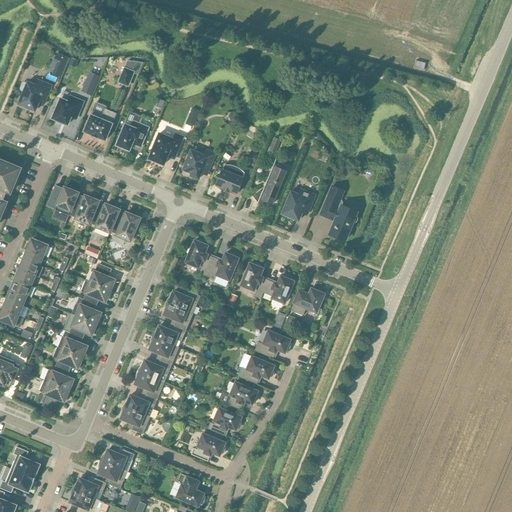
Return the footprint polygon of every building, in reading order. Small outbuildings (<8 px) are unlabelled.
[(72,58),(68,64),(75,68),(78,61),(72,58)] [(416,61),(414,68),(423,70),(425,63),(416,61)] [(56,63),(52,74),(60,78),(65,67),(56,63)] [(128,88),(134,72),(123,67),(117,83),(128,88)] [(89,72),(81,92),(91,96),(99,77),(89,72)] [(52,86),(36,80),(34,85),(27,82),(27,83),(26,83),(24,82),(22,83),(20,89),(21,91),(23,91),(23,92),(18,104),(34,111),(35,110),(37,107),(36,105),(36,104),(37,102),(38,103),(38,102),(44,104),(52,86)] [(83,102),(70,97),(68,102),(60,99),(59,101),(58,100),(56,106),(57,107),(52,118),(54,119),(54,120),(59,123),(60,122),(67,125),(71,116),(76,119),(83,102)] [(93,110),(84,132),(91,135),(97,137),(105,141),(116,114),(107,110),(107,109),(105,108),(106,106),(95,102),(92,110),(93,110)] [(156,103),(152,113),(159,116),(163,106),(156,103)] [(192,108),(188,117),(195,120),(199,111),(192,108)] [(148,128),(133,121),(131,127),(125,125),(116,145),(122,148),(122,149),(127,151),(127,150),(129,151),(132,143),(135,144),(134,145),(140,147),(148,128)] [(173,140),(159,134),(149,159),(163,165),(168,154),(175,157),(183,138),(175,134),(173,140)] [(275,152),(280,140),(274,138),(269,149),(275,152)] [(206,176),(215,154),(206,150),(204,156),(191,150),(183,170),(191,173),(190,176),(198,179),(201,173),(206,176)] [(250,152),(247,160),(255,163),(257,155),(250,152)] [(15,178),(19,169),(0,160),(0,215),(5,203),(2,201),(4,196),(6,191),(10,193),(12,187),(11,186),(14,178),(15,178)] [(260,191),(253,196),(260,205),(265,201),(272,204),(286,171),(276,167),(274,163),(273,165),(265,185),(262,192),(260,191)] [(221,170),(215,185),(223,188),(222,189),(229,192),(229,190),(237,193),(243,179),(242,178),(242,177),(244,173),(240,169),(235,166),(230,165),(224,165),(223,169),(222,170),(221,170)] [(69,214),(77,195),(78,193),(64,187),(63,189),(56,187),(56,186),(47,206),(48,206),(55,208),(51,217),(65,223),(68,216),(69,214)] [(354,224),(355,223),(357,221),(357,220),(358,218),(357,216),(355,215),(356,213),(341,206),(342,205),(342,203),(341,201),(340,200),(343,191),(332,186),(320,215),(335,221),(329,234),(345,240),(352,223),(354,224)] [(315,195),(300,189),(298,194),(291,191),(281,214),(299,221),(303,213),(307,215),(315,195)] [(89,224),(90,223),(97,204),(98,201),(85,196),(84,198),(77,195),(69,214),(76,217),(75,218),(89,224)] [(110,231),(118,212),(119,210),(105,204),(104,207),(97,204),(90,223),(96,226),(96,227),(109,233),(110,231)] [(118,212),(110,231),(117,234),(116,235),(130,241),(135,228),(137,228),(139,222),(138,222),(139,218),(126,213),(125,215),(118,212)] [(26,249),(43,256),(48,245),(31,239),(29,243),(27,243),(25,249),(26,249)] [(206,273),(213,257),(204,253),(207,246),(205,245),(206,244),(205,242),(204,241),(202,241),(201,240),(200,240),(199,240),(198,240),(196,240),(196,241),(194,240),(185,262),(198,268),(199,266),(201,267),(199,273),(205,276),(206,273)] [(94,248),(90,256),(97,259),(100,251),(94,248)] [(39,266),(43,256),(26,249),(22,259),(39,266)] [(206,273),(205,276),(214,280),(213,283),(225,288),(228,280),(229,280),(238,258),(236,258),(237,257),(236,255),(234,254),(232,253),(231,253),(230,252),(229,252),(227,253),(227,254),(225,253),(222,261),(213,257),(206,273)] [(43,267),(39,266),(22,259),(18,269),(35,276),(39,277),(43,267)] [(263,293),(268,280),(259,276),(262,269),(261,268),(261,267),(260,265),(259,264),(257,263),(256,263),(255,263),(254,263),(253,263),(252,263),(251,264),(250,263),(241,285),(253,291),(254,289),(256,290),(254,296),(261,299),(263,293)] [(90,282),(110,291),(114,280),(107,277),(110,270),(98,265),(95,272),(94,272),(90,282)] [(31,286),(35,276),(18,269),(14,279),(31,286)] [(268,280),(263,293),(272,297),(272,298),(284,303),(293,281),(292,281),(292,280),(292,279),(291,278),(290,277),(289,277),(288,276),(287,276),(285,275),(284,275),(283,276),(282,277),(281,276),(277,284),(268,280)] [(27,296),(31,286),(14,279),(10,289),(27,296)] [(110,291),(90,282),(89,283),(85,281),(80,292),(87,295),(84,300),(96,305),(98,299),(105,302),(110,291)] [(23,306),(27,296),(10,289),(6,299),(23,306)] [(318,292),(311,289),(309,295),(299,290),(290,311),(303,316),(306,308),(316,313),(321,301),(323,301),(324,300),(325,299),(326,298),(326,296),(325,295),(324,294),(318,291),(318,292)] [(166,302),(193,313),(200,296),(188,291),(186,297),(173,291),(172,295),(170,295),(169,296),(168,298),(167,300),(166,302)] [(18,316),(23,306),(6,299),(2,307),(2,308),(0,308),(18,316)] [(96,305),(84,300),(84,301),(79,299),(77,304),(76,303),(73,308),(71,314),(97,325),(100,318),(99,317),(100,313),(93,310),(96,305)] [(186,331),(193,313),(166,302),(165,304),(164,306),(164,308),(164,310),(165,311),(164,315),(176,320),(174,326),(186,331)] [(14,326),(18,316),(0,308),(0,320),(7,323),(14,326)] [(97,325),(71,314),(70,313),(65,324),(63,330),(65,331),(82,338),(84,332),(91,335),(93,331),(94,332),(97,325)] [(289,315),(283,328),(290,331),(292,326),(288,325),(292,317),(289,315)] [(181,341),(186,331),(174,326),(172,331),(159,326),(157,330),(156,329),(155,331),(153,333),(152,335),(151,336),(172,345),(173,345),(175,339),(181,341)] [(203,330),(200,336),(207,339),(210,333),(203,330)] [(33,335),(24,331),(22,338),(30,341),(33,335)] [(80,344),(82,338),(65,331),(64,332),(65,332),(63,337),(62,336),(57,347),(62,349),(75,355),(83,358),(86,351),(85,351),(86,347),(80,344)] [(290,344),(290,343),(290,342),(289,342),(290,340),(268,331),(263,344),(258,342),(254,351),(273,359),(277,349),(284,353),(285,351),(286,352),(287,351),(288,350),(289,349),(290,348),(290,346),(290,345),(290,344)] [(207,339),(207,341),(214,344),(218,336),(210,333),(207,339)] [(179,347),(173,345),(172,345),(151,336),(151,338),(150,340),(150,343),(150,345),(151,345),(149,349),(162,355),(160,360),(171,365),(179,347)] [(25,344),(22,350),(28,353),(31,346),(25,344)] [(34,349),(31,356),(38,359),(41,352),(34,349)] [(80,365),(83,358),(75,355),(62,349),(57,360),(59,361),(56,366),(68,371),(71,365),(77,368),(79,364),(80,365)] [(12,381),(19,365),(13,362),(14,361),(0,355),(0,384),(3,386),(6,379),(12,381)] [(274,370),(274,369),(274,368),(273,367),(273,366),(252,357),(246,369),(241,367),(238,376),(257,384),(260,375),(268,378),(269,377),(270,377),(271,376),(272,375),(273,374),(274,373),(274,372),(274,371),(274,370)] [(138,368),(137,371),(158,380),(164,382),(171,365),(160,360),(157,366),(145,360),(143,365),(141,364),(140,366),(138,368)] [(199,361),(196,369),(201,371),(204,364),(199,361)] [(66,377),(68,371),(56,366),(54,372),(48,370),(43,380),(69,391),(72,384),(71,384),(73,380),(66,377)] [(176,367),(174,373),(181,376),(184,370),(176,367)] [(157,400),(164,382),(158,380),(137,371),(136,373),(136,375),(135,377),(135,379),(137,380),(135,384),(148,389),(145,395),(157,400)] [(66,398),(69,391),(43,380),(39,391),(45,394),(42,401),(54,406),(57,399),(64,402),(65,398),(66,398)] [(258,395),(258,394),(256,393),(257,391),(235,382),(230,395),(222,391),(218,401),(240,410),(244,401),(252,404),(252,403),(254,403),(255,401),(256,400),(257,399),(257,398),(258,397),(258,396),(258,395)] [(17,392),(14,399),(22,402),(25,395),(17,392)] [(150,417),(157,400),(145,395),(143,400),(130,395),(128,399),(127,399),(126,400),(125,402),(123,404),(123,406),(150,417)] [(143,434),(150,417),(123,406),(122,408),(121,410),(121,412),(121,414),(122,414),(120,419),(133,424),(131,429),(143,434)] [(241,425),(241,423),(241,422),(241,421),(241,420),(241,419),(240,419),(241,417),(219,408),(214,421),(215,421),(214,424),(210,422),(207,429),(224,436),(228,427),(235,430),(236,428),(237,429),(239,428),(239,427),(240,426),(241,425)] [(162,423),(162,425),(162,428),(163,430),(164,431),(167,433),(170,425),(163,422),(162,423)] [(225,450),(225,449),(225,448),(225,447),(225,446),(225,445),(224,444),(224,443),(203,434),(197,447),(199,447),(198,449),(194,448),(191,454),(208,461),(211,452),(219,456),(220,454),(221,454),(222,454),(222,453),(223,453),(223,452),(224,451),(225,450)] [(16,455),(11,469),(34,478),(36,475),(35,475),(40,464),(25,458),(28,452),(16,447),(13,454),(16,455)] [(100,460),(127,472),(134,454),(123,449),(120,455),(108,450),(106,454),(104,453),(103,455),(102,457),(101,458),(100,460)] [(120,489),(127,472),(100,460),(99,462),(99,464),(98,466),(98,468),(99,469),(98,473),(110,478),(108,484),(120,489)] [(2,481),(0,486),(0,488),(11,493),(14,486),(28,492),(33,482),(34,478),(11,469),(5,482),(2,481)] [(153,472),(150,478),(156,481),(159,474),(153,472)] [(176,497),(198,506),(199,505),(200,505),(201,504),(202,503),(203,502),(204,500),(204,497),(204,496),(203,495),(203,493),(195,490),(199,481),(180,473),(177,482),(181,484),(176,497)] [(93,498),(96,491),(102,494),(106,483),(94,478),(92,484),(79,478),(78,483),(76,482),(75,484),(74,485),(73,487),(72,489),(93,498)] [(99,511),(103,502),(93,498),(72,489),(71,491),(70,493),(70,495),(70,497),(71,498),(70,502),(82,507),(80,511),(99,511)] [(0,490),(0,511),(13,511),(16,505),(2,499),(5,493),(0,490)] [(131,494),(124,511),(127,511),(133,511),(140,498),(131,494)]
